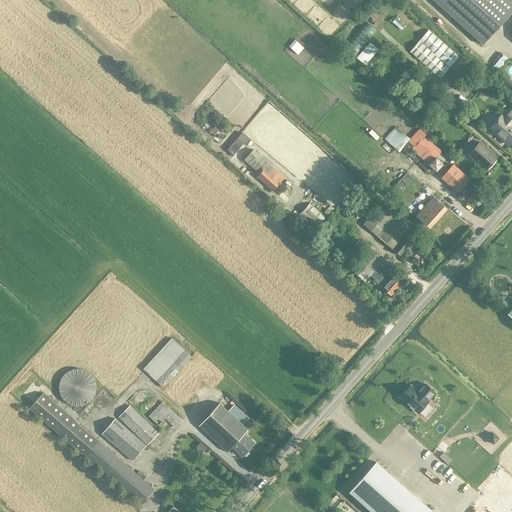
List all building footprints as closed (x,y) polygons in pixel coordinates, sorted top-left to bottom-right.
[(432,0),(482,44),(511,11),(511,4),(507,0),(432,0)] [(365,21),(343,48),(356,58),(377,31),(365,21)] [(440,79),(458,57),(428,30),(409,52),(440,79)] [(296,39),(290,45),(298,53),(304,48),(296,39)] [(378,50),(370,43),(357,58),(365,65),(378,50)] [(466,64),(459,72),(465,77),(472,70),(466,64)] [(485,93),(488,93),(492,89),(488,85),(483,91),(485,93)] [(511,106),(503,117),(501,115),(489,128),(496,134),(495,135),(501,140),(501,139),(508,145),(511,142),(511,141),(511,106)] [(396,127),(385,139),(398,151),(400,148),(408,155),(412,150),(423,159),(418,164),(424,169),(424,170),(431,176),(435,171),(436,172),(443,164),(435,157),(441,151),(424,136),(426,134),(419,128),(410,139),(396,127)] [(242,131),(228,149),(236,154),(250,137),(242,131)] [(496,158),(479,142),(468,154),(486,170),(496,158)] [(457,197),(460,200),(476,184),(453,164),(441,178),(459,194),(457,197)] [(257,177),(272,190),(279,183),(264,169),(257,177)] [(400,192),(413,179),(407,173),(394,187),(400,192)] [(432,197),(416,216),(429,227),(446,209),(432,197)] [(362,225),(400,257),(419,234),(412,228),(382,202),(362,225)] [(299,215),(315,229),(325,217),(309,203),(299,215)] [(390,295),(405,279),(398,272),(391,278),(385,273),(383,275),(377,269),(384,261),(369,248),(350,269),(364,282),(371,276),(377,282),(376,283),(390,295)] [(499,304),(505,310),(509,305),(503,299),(499,304)] [(179,371),(192,357),(171,338),(143,369),(163,388),(179,372),(179,371)] [(59,382),(59,387),(59,392),(62,397),(65,401),(70,404),(75,406),(80,406),(86,404),(90,401),(94,397),(96,392),(97,387),(96,382),(94,377),(90,372),(86,370),(80,368),(75,368),(70,370),(65,373),(62,377),(59,382)] [(427,401),(435,392),(425,384),(417,392),(410,386),(400,397),(418,413),(428,401),(427,401)] [(141,505),(154,490),(41,394),(28,409),(141,505)] [(243,434),(256,420),(228,395),(199,426),(227,452),(232,447),(242,457),(254,444),(243,434)] [(162,402),(148,416),(168,434),(181,420),(162,402)] [(133,461),(146,445),(159,434),(130,406),(118,417),(137,437),(115,419),(101,434),(133,461)] [(432,511),(376,462),(349,492),(371,511),(432,511)]
